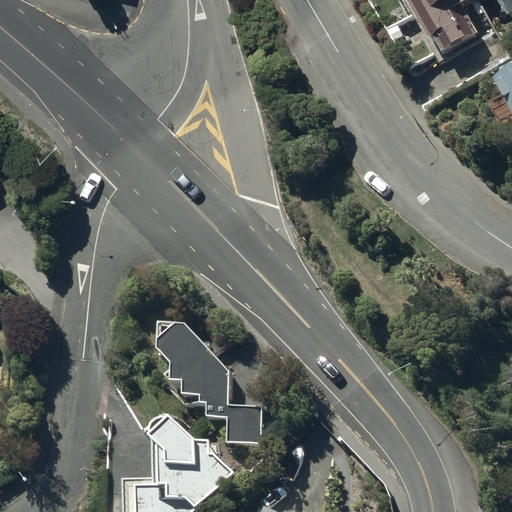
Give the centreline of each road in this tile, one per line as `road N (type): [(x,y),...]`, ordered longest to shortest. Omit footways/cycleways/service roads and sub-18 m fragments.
road 1 (residential): [(137,151),(99,227),(70,474),(46,511)]
road 2 (residential): [(305,0),(403,161),(440,201),(511,249)]
road 3 (unclassified): [(199,0),(240,122),(268,282)]
road 4 (secondary): [(433,511),(421,466),(399,429),(268,282)]
road 5 (secondary): [(137,151),(0,26)]
road 6 (secondary): [(268,282),(137,151)]
road 7 (unclassified): [(187,0),(178,88),(137,151)]
